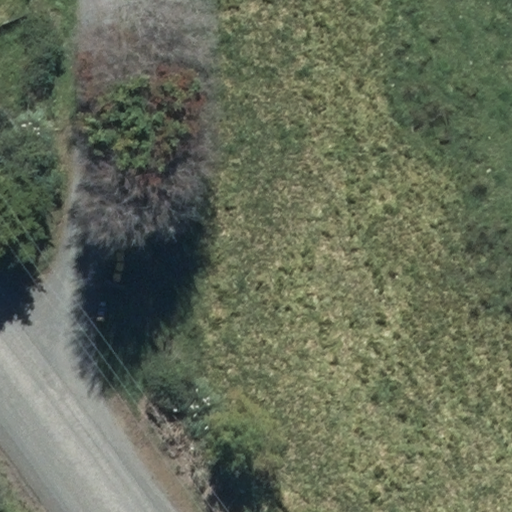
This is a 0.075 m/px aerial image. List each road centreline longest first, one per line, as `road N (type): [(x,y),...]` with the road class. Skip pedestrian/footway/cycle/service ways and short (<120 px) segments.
road 1 (track): [(77,0),(78,328),(10,398)]
road 2 (unclassified): [(0,382),(94,511)]
